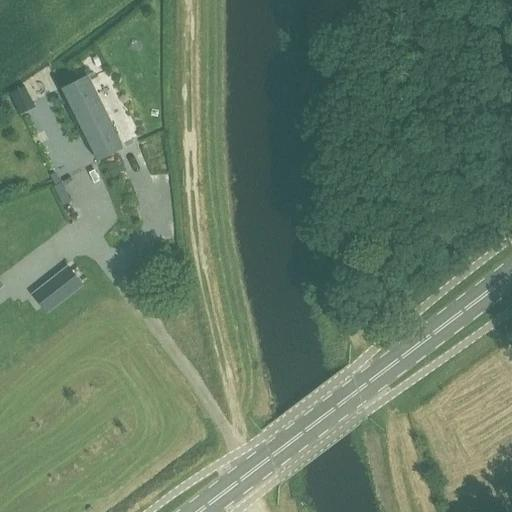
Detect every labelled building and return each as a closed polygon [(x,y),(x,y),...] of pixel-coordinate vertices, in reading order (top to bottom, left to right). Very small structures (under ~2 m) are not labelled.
[(0,0),(0,18),(16,12),(10,0),(0,0)] [(123,148),(91,83),(86,74),(70,82),(60,87),(97,161),(107,156),(121,149),(123,148)] [(25,86),(10,94),(20,114),(35,107),(25,86)] [(74,160),(85,151),(75,139),(64,148),(74,160)] [(61,183),(56,172),(50,175),(55,186),(61,183)] [(131,207),(102,226),(109,236),(138,217),(131,207)] [(80,281),(69,267),(34,294),(45,308),(80,281)] [(0,358),(44,331),(27,304),(0,320),(0,358)] [(120,369),(145,352),(124,320),(99,337),(120,369)]
